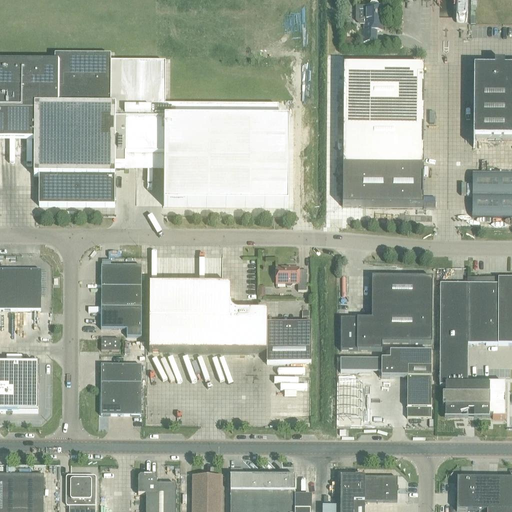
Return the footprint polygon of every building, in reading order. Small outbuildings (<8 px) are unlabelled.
[(369,5),(369,8),(356,8),(356,21),(360,24),(365,24),(365,31),(360,31),(360,43),(375,43),(375,32),(382,32),(382,18),(383,18),(384,8),(377,8),(377,5),(376,4),(371,4),(369,5)] [(0,141),(33,142),(33,177),(39,177),(38,207),(114,208),(114,178),(114,167),(124,167),(125,157),(164,157),(163,208),(288,208),(288,123),(278,123),(278,107),(165,107),(165,64),(110,64),(110,56),(54,56),(54,64),(0,63),(0,141)] [(494,68),(473,68),(473,148),(474,148),(474,138),(511,138),(511,68),(504,68),(504,63),(494,63),(494,68)] [(422,209),(423,68),(343,67),(342,208),(422,209)] [(511,174),(472,174),(472,196),(472,218),(511,218),(511,174)] [(101,267),(101,288),(132,288),(141,288),(141,267),(101,267)] [(298,269),(276,269),(276,285),(285,285),(285,287),(287,288),(290,288),(292,287),(292,285),(297,285),(297,293),(306,293),(306,281),(298,281),(298,269)] [(0,271),(0,311),(16,312),(16,271),(0,271)] [(16,271),(16,312),(41,312),(41,271),(16,271)] [(340,352),(381,352),(381,344),(431,345),(432,279),(371,278),(371,320),(340,320),(340,352)] [(467,286),(439,286),(439,349),(463,349),(463,346),(511,346),(511,279),(467,279),(467,286)] [(311,325),(266,325),(266,313),(243,313),(230,313),(230,287),(149,287),(149,353),(266,354),(266,365),(311,365),(311,325)] [(101,288),(101,309),(141,309),(141,288),(132,288),(101,288)] [(141,309),(101,309),(101,330),(127,330),(127,338),(141,338),(141,309)] [(101,340),(101,352),(119,352),(119,340),(101,340)] [(463,349),(439,349),(439,387),(445,387),(445,397),(443,397),(443,396),(442,396),(442,408),(443,408),(443,407),(445,407),(445,413),(444,420),(461,420),(459,415),(461,414),(462,418),(465,418),(465,419),(466,419),(466,413),(467,413),(467,411),(473,411),(473,417),(473,420),(489,420),(489,417),(492,417),(492,420),(504,420),(505,385),(489,385),(463,385),(463,349)] [(380,361),(380,379),(407,380),(406,419),(431,420),(431,369),(431,354),(389,354),(389,361),(380,361)] [(340,374),(380,374),(380,361),(340,361),(340,374)] [(0,413),(37,414),(38,366),(0,365),(0,413)] [(101,384),(100,417),(141,417),(141,367),(101,366),(101,377),(99,379),(99,383),(101,384)] [(362,419),(362,374),(340,374),(338,374),(338,419),(362,419)] [(275,378),(275,418),(290,418),(290,421),(315,421),(316,382),(308,382),(297,382),(297,383),(288,383),(288,378),(275,378)] [(0,476),(0,511),(43,511),(43,477),(0,476)] [(68,511),(95,511),(95,480),(93,477),(72,477),(66,483),(65,503),(68,507),(69,507),(68,511)] [(145,508),(145,511),(175,511),(176,486),(156,486),(157,479),(154,477),(140,477),(138,479),(137,496),(146,496),(145,508)] [(221,511),(222,477),(201,477),(192,477),(191,511),(221,511)] [(230,511),(309,511),(309,497),(294,497),(294,493),(292,493),(292,478),(232,478),(232,493),(230,493),(230,511)] [(364,511),(364,503),(397,504),(397,494),(398,494),(398,488),(397,488),(397,479),(362,479),(362,478),(355,478),(355,479),(340,478),(339,511),(364,511)] [(458,511),(486,511),(487,480),(457,480),(456,511),(458,511)] [(511,511),(511,480),(487,480),(486,511),(511,511)] [(105,494),(105,511),(120,511),(120,494),(105,494)]
